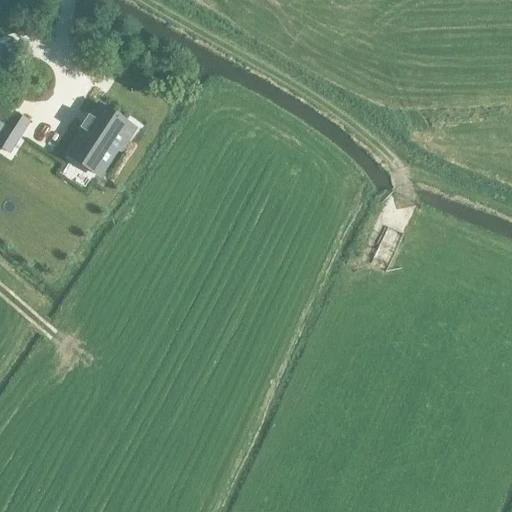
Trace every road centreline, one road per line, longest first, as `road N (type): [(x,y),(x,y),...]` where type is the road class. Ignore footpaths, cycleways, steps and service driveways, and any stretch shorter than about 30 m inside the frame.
road 1 (track): [(398,166),(328,108),(143,0)]
road 2 (track): [(511,215),(398,166)]
